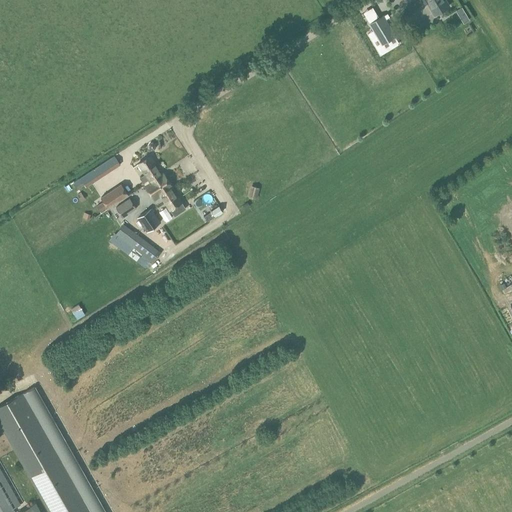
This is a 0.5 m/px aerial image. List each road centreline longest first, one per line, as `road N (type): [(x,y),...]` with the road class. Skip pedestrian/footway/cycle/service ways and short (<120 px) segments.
road 1 (unknown): [(177,117),(364,0)]
road 2 (unclassified): [(352,511),(511,423)]
